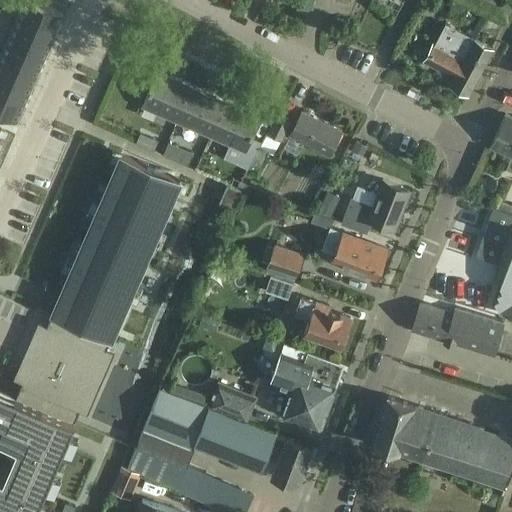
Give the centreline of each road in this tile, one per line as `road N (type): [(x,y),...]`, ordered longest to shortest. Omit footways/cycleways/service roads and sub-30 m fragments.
road 1 (tertiary): [(328,511),(465,144)]
road 2 (residential): [(465,144),(184,0)]
road 3 (residential): [(96,0),(0,216)]
